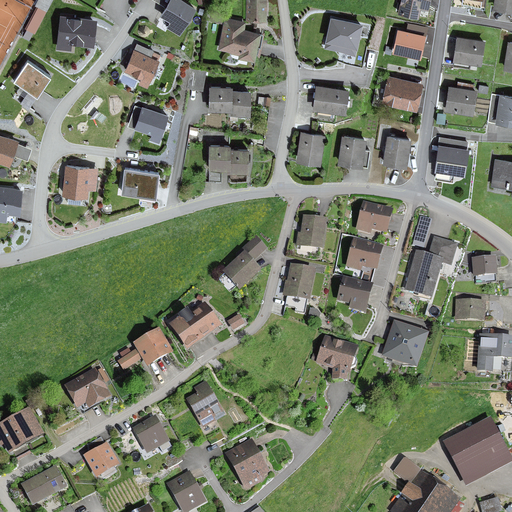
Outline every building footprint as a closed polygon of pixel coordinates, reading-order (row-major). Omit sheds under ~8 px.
[(35,34),(51,0),(42,0),(27,30),(35,34)] [(184,25),(195,5),(185,0),(168,0),(161,13),(184,25)] [(264,20),(264,0),(246,0),(247,20),(264,20)] [(427,7),(428,0),(400,0),(401,1),(398,1),(396,11),(400,12),(416,15),(418,5),(427,7)] [(511,0),(495,0),(495,7),(511,10),(511,9),(511,0)] [(221,22),(222,15),(211,12),(210,19),(221,22)] [(92,42),(95,18),(59,14),(56,38),(92,42)] [(361,24),(332,18),(326,46),(355,52),(361,24)] [(253,55),(256,55),(261,35),(241,31),(241,29),(240,29),(237,24),(237,22),(225,20),(220,48),(240,52),(240,56),(252,58),(253,55)] [(393,51),(419,56),(423,37),(397,31),(393,51)] [(453,58),(455,59),(454,66),(468,68),(469,61),(479,63),(483,42),(456,38),(453,58)] [(151,76),(158,59),(135,49),(127,66),(151,76)] [(52,74),(32,60),(18,81),(38,94),(52,74)] [(187,88),(202,90),(205,72),(190,69),(187,88)] [(386,100),(412,106),(416,86),(390,80),(386,100)] [(228,113),(229,88),(210,87),(210,108),(228,109),(228,113)] [(345,91),(317,87),(314,107),(343,111),(345,91)] [(228,113),(247,113),(248,92),(229,92),(229,88),(228,113)] [(475,92),(448,88),(445,108),(471,112),(475,92)] [(511,97),(490,94),(486,120),(511,124),(511,97)] [(160,132),(167,112),(142,104),(136,125),(160,132)] [(323,133),(331,134),(332,124),(324,123),(323,133)] [(298,159),(318,162),(322,136),(301,133),(298,159)] [(0,159),(8,162),(15,140),(0,134),(0,159)] [(359,166),(359,163),(366,165),(368,150),(361,149),(363,139),(343,136),(339,163),(359,166)] [(388,137),(384,163),(404,166),(408,140),(388,137)] [(227,170),(228,170),(228,149),(228,146),(209,146),(209,167),(208,167),(208,179),(220,180),(220,167),(227,167),(227,170)] [(465,150),(439,146),(434,178),(451,181),(453,171),(462,173),(465,150)] [(250,149),(228,149),(228,170),(250,171),(250,149)] [(511,193),(511,194),(511,162),(495,160),(491,186),(492,186),(492,183),(505,185),(505,187),(507,187),(507,185),(511,186),(511,193)] [(155,194),(158,170),(124,165),(121,190),(155,194)] [(90,168),(69,166),(67,191),(87,193),(90,168)] [(0,210),(19,212),(21,189),(0,187),(0,210)] [(359,225),(384,232),(389,212),(364,206),(359,225)] [(320,249),(324,222),(304,219),(301,235),(298,234),(296,245),(320,249)] [(264,250),(255,239),(244,248),(252,257),(254,259),(264,250)] [(430,251),(428,258),(440,262),(449,264),(454,246),(438,241),(435,252),(430,251)] [(349,262),(374,269),(379,249),(354,243),(349,262)] [(224,273),(238,288),(258,271),(248,260),(252,257),(244,248),(236,256),(239,260),(224,273)] [(429,301),(440,262),(428,258),(416,254),(405,290),(419,295),(418,298),(429,301)] [(493,259),(481,260),(481,255),(476,255),(476,260),(473,261),(475,284),(495,283),(493,259)] [(303,314),(312,272),(292,268),(284,307),(295,309),(294,313),(303,314)] [(339,300),(364,307),(369,287),(344,281),(339,300)] [(482,320),(482,304),(457,303),(456,319),(482,320)] [(180,319),(171,326),(186,348),(204,335),(202,333),(215,323),(203,307),(190,316),(186,311),(178,316),(180,319)] [(307,319),(317,321),(319,315),(315,311),(309,310),(307,319)] [(244,324),(240,317),(231,322),(235,330),(244,324)] [(391,337),(388,336),(386,343),(389,344),(385,355),(413,365),(423,337),(395,327),(391,337)] [(157,333),(135,345),(147,366),(169,353),(157,333)] [(511,355),(511,340),(480,338),(478,371),(490,372),(491,357),(511,359),(511,355)] [(332,367),(331,381),(346,382),(347,369),(350,370),(354,368),(356,363),(353,358),(351,358),(354,349),(325,340),(318,363),(332,367)] [(128,356),(118,363),(123,370),(129,367),(128,365),(132,362),(128,356)] [(67,388),(80,411),(106,396),(93,373),(67,388)] [(212,417),(221,412),(208,390),(187,401),(201,426),(213,420),(212,417)] [(25,413),(0,427),(0,431),(10,449),(37,434),(25,413)] [(157,446),(167,441),(154,419),(133,430),(144,450),(156,444),(157,446)] [(466,482),(509,459),(491,425),(448,448),(466,482)] [(207,439),(210,446),(223,438),(220,432),(207,439)] [(259,475),(266,471),(251,442),(226,455),(244,488),(247,489),(260,481),(261,478),(259,475)] [(115,465),(105,447),(86,457),(96,476),(115,465)] [(168,469),(181,462),(178,455),(165,462),(168,469)] [(22,488),(31,504),(64,487),(55,470),(22,488)] [(204,502),(188,473),(167,485),(181,511),(193,504),(194,507),(204,502)] [(449,511),(457,501),(418,473),(390,511),(449,511)] [(498,498),(480,502),(483,511),(492,511),(501,510),(498,498)]
